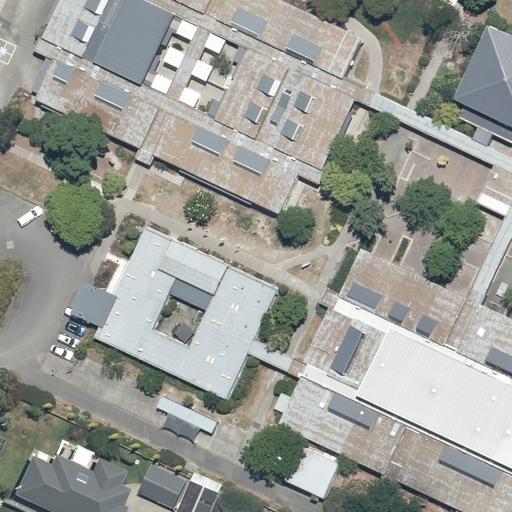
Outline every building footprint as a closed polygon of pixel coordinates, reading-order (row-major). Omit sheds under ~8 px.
[(61,0),(35,51),(56,61),(38,102),(149,153),(282,215),(307,161),(323,169),(366,80),(350,73),(370,32),(351,24),(302,0),(61,0)] [(511,126),(511,37),(492,28),(457,101),(511,126)] [(511,207),(511,174),(501,169),(483,205),(508,216),(511,207)] [(281,290),(147,230),(96,338),(229,400),(253,348),(281,290)] [(470,511),(511,511),(511,319),(483,306),(475,302),(364,250),(339,303),(306,373),(282,423),(470,511)] [(220,419),(164,393),(158,406),(172,412),(166,425),(196,439),(202,426),(214,432),(220,419)] [(51,453),(39,448),(17,494),(54,511),(127,511),(130,507),(126,505),(134,489),(125,485),(131,473),(100,458),(94,471),(82,465),(91,446),(75,439),(66,456),(59,453),(56,459),(50,456),(51,453)] [(342,465),(301,448),(286,482),(327,500),(342,465)] [(192,479),(157,463),(144,492),(179,508),(192,479)] [(230,482),(201,469),(181,511),(227,511),(230,505),(221,501),(230,482)]
